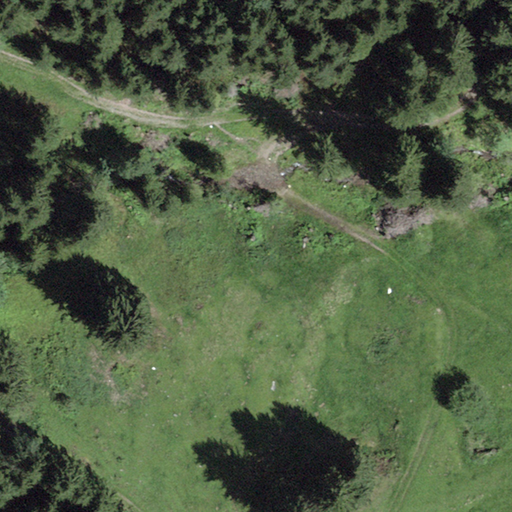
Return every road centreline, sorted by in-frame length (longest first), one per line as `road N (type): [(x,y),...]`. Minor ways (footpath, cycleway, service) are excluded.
road 1 (track): [(383,511),(456,327),(352,225),(260,171),(282,143),(323,117),(463,103),(480,72),(477,30),(444,0)]
road 2 (track): [(323,117),(290,111),(192,124),(116,105),(0,57)]
road 3 (track): [(0,428),(64,431),(154,511)]
